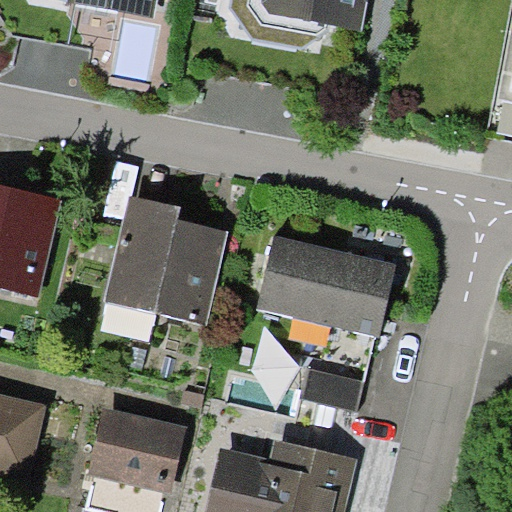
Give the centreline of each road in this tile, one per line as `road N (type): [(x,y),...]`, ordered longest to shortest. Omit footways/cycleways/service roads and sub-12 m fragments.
road 1 (residential): [(0,115),(490,201)]
road 2 (residential): [(416,511),(490,201)]
